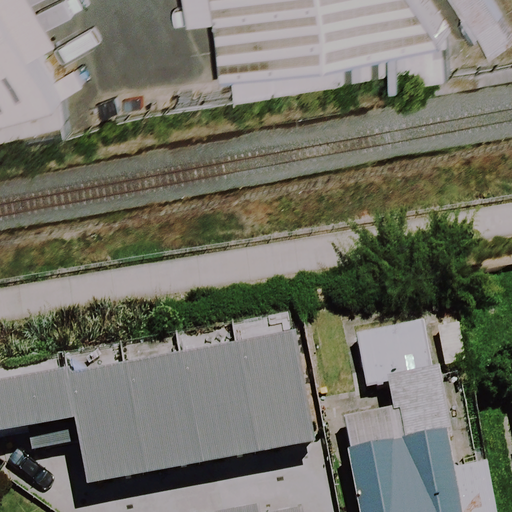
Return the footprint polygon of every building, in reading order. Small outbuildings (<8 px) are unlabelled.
[(0,0),(0,112),(53,98),(24,49),(42,39),(18,0),(0,0)] [(169,0),(172,19),(206,15),(213,76),(439,52),(405,0),(169,0)] [(322,254),(0,318),(0,344),(3,360),(97,341),(119,408),(345,369),(322,254)] [(436,307),(390,317),(368,322),(378,384),(404,378),(416,432),(354,446),(368,511),(511,511),(511,498),(501,450),(470,457),(436,307)] [(511,407),(500,410),(511,471),(511,407)] [(137,511),(274,511),(265,447),(217,454),(213,424),(185,428),(190,462),(146,469),(151,502),(136,504),(137,511)]
